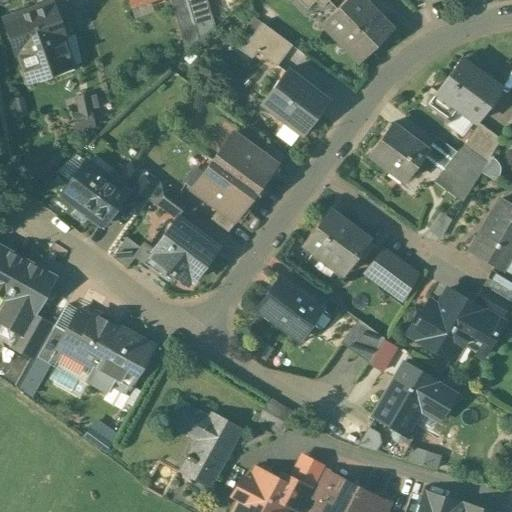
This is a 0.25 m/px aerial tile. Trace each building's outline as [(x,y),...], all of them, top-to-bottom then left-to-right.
[(63,0),(51,5),(63,38),(74,34),(66,0),(63,0)] [(185,0),(168,0),(178,31),(193,27),(185,0)] [(214,27),(205,0),(185,0),(193,27),(198,42),(214,27)] [(390,29),(361,0),(343,0),(320,24),(357,62),(390,29)] [(51,4),(29,12),(28,10),(3,19),(15,53),(17,53),(22,70),(66,54),(61,39),(63,38),(51,5),(51,4)] [(290,45),(260,23),(248,38),(256,44),(252,50),(275,67),(290,45)] [(193,27),(178,31),(184,53),(198,42),(193,27)] [(473,70),(459,59),(435,92),(434,93),(456,109),(474,122),(498,90),(472,72),(473,70)] [(285,70),(259,104),(276,116),(277,114),(300,131),(299,133),(300,134),(325,100),(285,70)] [(456,109),(434,93),(435,92),(429,88),(419,101),(443,119),(442,122),(445,124),(456,109)] [(90,112),(73,115),(76,129),(93,125),(90,112)] [(300,131),(277,114),(276,116),(284,122),(275,134),(290,145),(299,133),(300,131)] [(411,119),(404,129),(426,145),(434,135),(411,119)] [(425,151),(389,124),(367,155),(402,181),(425,151)] [(479,124),(463,146),(455,153),(480,172),(486,163),(500,139),(479,124)] [(230,133),(190,188),(217,208),(232,219),(233,218),(242,207),(244,208),(265,179),(263,177),(272,166),(272,165),(257,153),(230,133)] [(283,156),(265,143),(257,153),(272,165),(272,166),(274,168),(283,156)] [(455,153),(434,182),(461,202),(480,172),(455,153)] [(115,184),(83,160),(59,194),(75,206),(76,205),(101,223),(100,224),(101,225),(125,193),(126,192),(115,184)] [(131,161),(115,184),(126,192),(125,193),(128,196),(146,172),(131,161)] [(146,172),(128,196),(142,206),(147,199),(159,182),(146,172)] [(179,197),(159,182),(147,199),(167,214),(179,197)] [(511,207),(499,199),(468,251),(501,270),(511,250),(511,207)] [(232,219),(217,208),(209,219),(226,232),(235,220),(233,218),(232,219)] [(367,240),(327,210),(301,244),(341,274),(367,240)] [(190,229),(175,218),(150,251),(190,281),(215,248),(214,247),(213,248),(189,230),(190,229)] [(0,298),(23,261),(0,247),(0,298)] [(404,267),(383,252),(366,275),(387,290),(404,267)] [(52,278),(23,261),(0,298),(9,303),(0,319),(0,322),(19,333),(29,315),(31,312),(32,313),(52,278)] [(511,292),(511,284),(490,271),(482,285),(508,300),(511,292)] [(320,307),(278,276),(254,309),(296,340),(320,307)] [(508,300),(482,285),(474,299),(500,314),(508,300)] [(451,360),(461,343),(482,355),(501,321),(445,290),(437,304),(427,298),(406,335),(451,360)] [(90,317),(77,309),(64,332),(55,348),(60,351),(92,368),(115,325),(93,313),(90,317)] [(47,326),(29,315),(19,333),(21,334),(13,348),(33,359),(47,326)] [(356,319),(339,343),(367,363),(382,338),(356,319)] [(53,325),(35,357),(47,364),(54,362),(60,351),(55,348),(64,332),(53,325)] [(151,345),(115,325),(92,368),(127,388),(151,345)] [(402,364),(372,416),(373,416),(403,434),(404,433),(418,408),(437,419),(452,395),(432,383),(433,382),(402,364)] [(291,413),(268,399),(255,421),(279,435),(291,413)] [(208,419),(177,402),(166,422),(197,439),(208,419)] [(197,439),(187,456),(185,455),(183,458),(192,463),(195,464),(188,476),(207,486),(238,429),(210,414),(208,419),(197,439)] [(403,434),(373,416),(356,445),(399,459),(411,437),(404,433),(403,434)] [(94,418),(85,435),(106,448),(116,431),(94,418)] [(407,458),(435,468),(439,454),(412,445),(407,458)] [(309,490),(307,494),(320,501),(333,476),(334,477),(335,475),(321,468),(309,490)] [(280,475),(277,481),(255,470),(249,482),(245,480),(236,498),(239,499),(233,511),(234,511),(282,511),(286,504),(298,511),(307,494),(309,490),(280,475)] [(320,501),(313,511),(342,511),(355,487),(334,477),(333,476),(320,501)] [(376,499),(355,487),(342,511),(369,511),(376,499)] [(461,505),(422,493),(416,511),(460,511),(462,504),(461,505)] [(376,499),(369,511),(386,511),(390,504),(377,497),(376,499)]
